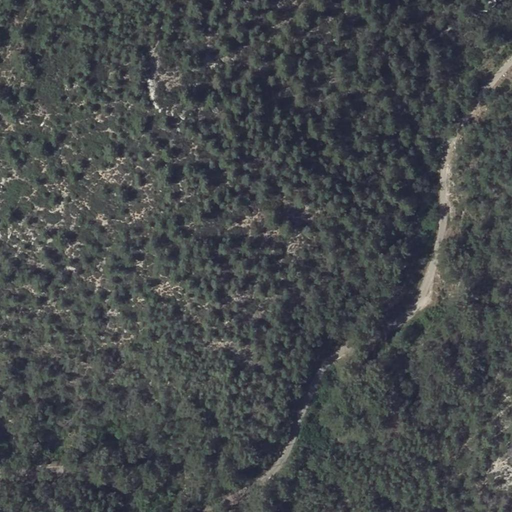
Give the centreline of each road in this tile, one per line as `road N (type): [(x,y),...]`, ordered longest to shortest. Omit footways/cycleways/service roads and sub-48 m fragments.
road 1 (unclassified): [(226,511),(286,462),(337,356),(393,329),(419,306),(452,219),(453,146),(511,62)]
road 2 (unclassified): [(0,473),(73,468),(120,480),(135,511)]
